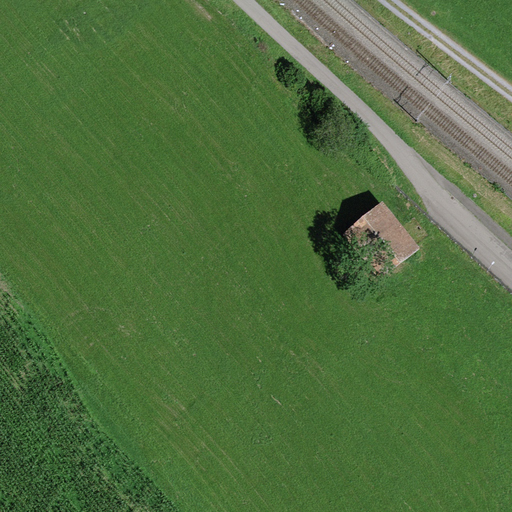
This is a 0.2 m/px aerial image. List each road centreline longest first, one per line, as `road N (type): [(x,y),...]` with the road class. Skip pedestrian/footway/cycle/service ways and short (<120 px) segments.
road 1 (residential): [(244,0),(511,255)]
road 2 (track): [(511,99),(383,0)]
